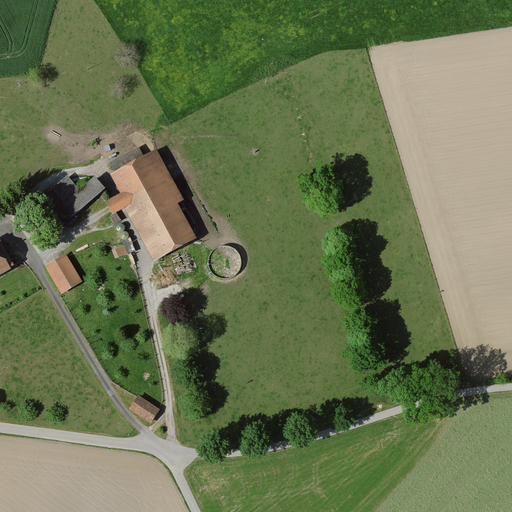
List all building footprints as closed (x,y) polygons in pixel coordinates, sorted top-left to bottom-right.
[(158,150),(109,175),(120,194),(106,202),(113,216),(125,209),(153,262),(197,240),(178,204),(184,200),(158,150)] [(50,188),(38,199),(64,227),(106,189),(94,176),(64,203),(50,188)] [(0,244),(0,274),(13,268),(0,244)] [(113,248),(116,257),(128,253),(125,244),(113,248)] [(65,255),(45,267),(61,294),(82,282),(65,255)] [(176,263),(178,271),(196,267),(194,258),(176,263)] [(186,271),(178,274),(175,266),(165,270),(170,282),(163,285),(168,297),(183,291),(180,283),(189,279),(186,271)] [(160,409),(139,395),(129,409),(150,424),(160,409)]
